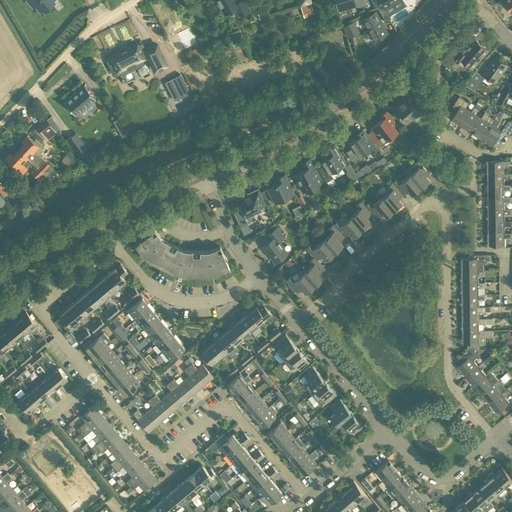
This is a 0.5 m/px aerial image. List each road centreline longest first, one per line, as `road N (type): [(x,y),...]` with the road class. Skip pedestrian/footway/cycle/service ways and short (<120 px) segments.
road 1 (residential): [(93,378),(44,310),(116,248),(148,283),(192,301),(218,299),(256,275)]
road 2 (residential): [(306,499),(227,408),(160,456),(93,378)]
road 3 (tertiary): [(204,172),(335,101),(441,0)]
road 4 (residential): [(496,436),(450,378),(443,194)]
road 5 (tertiary): [(0,280),(204,172)]
road 6 (residential): [(443,194),(296,321)]
road 7 (residential): [(0,124),(85,34),(135,0)]
road 8 (residential): [(443,194),(473,187),(472,151),(443,127),(440,56)]
road 9 (residential): [(496,436),(451,479),(437,481),(386,428)]
road 10 (residential): [(386,428),(296,321)]
